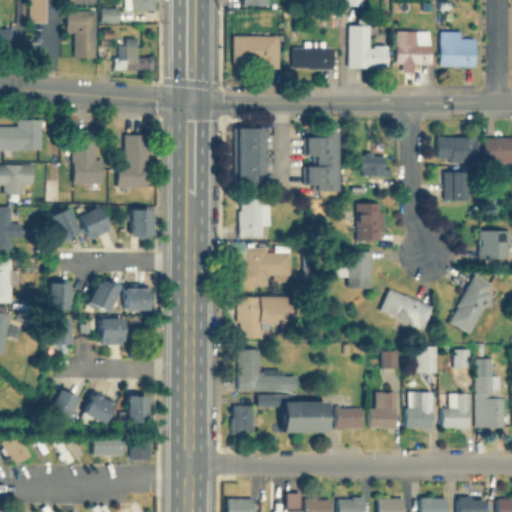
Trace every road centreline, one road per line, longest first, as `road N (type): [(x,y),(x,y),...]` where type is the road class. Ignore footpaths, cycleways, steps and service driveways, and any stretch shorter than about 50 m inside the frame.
road 1 (residential): [(186,465),(511,464)]
road 2 (tertiary): [(43,91),(340,103)]
road 3 (secondary): [(188,232),(186,511)]
road 4 (tertiary): [(340,103),(511,102)]
road 5 (residential): [(408,103),(411,224),(425,253)]
road 6 (residential): [(58,366),(187,368)]
road 7 (residential): [(60,259),(187,261)]
